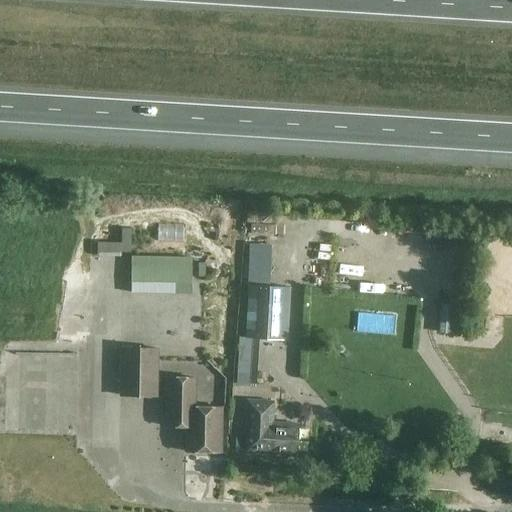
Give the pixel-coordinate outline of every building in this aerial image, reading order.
[(97,252),(119,252),(130,253),(131,223),(119,223),(119,242),(97,242),(97,252)] [(158,225),(157,241),(183,242),(183,225),(158,225)] [(132,257),(131,282),(191,284),(191,277),(205,277),(205,264),(194,263),(191,263),(191,258),(132,257)] [(248,286),(245,338),(286,340),(289,288),(248,286)] [(157,349),(120,348),(119,395),(156,396),(157,349)] [(221,452),(221,427),(222,408),(194,407),(195,378),(167,378),(166,426),(185,427),(185,451),(221,452)] [(275,455),(277,429),(297,430),(298,403),(246,401),(243,453),(275,455)]
